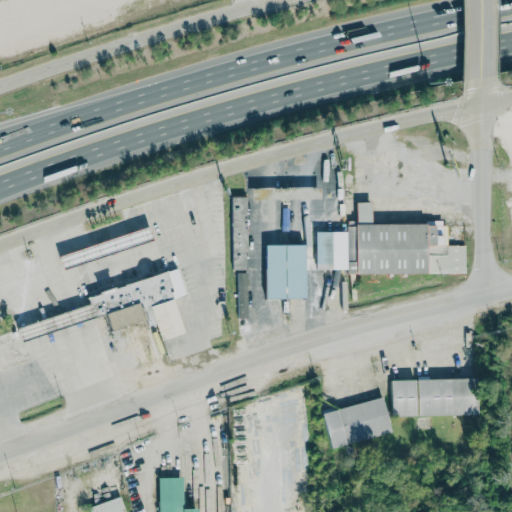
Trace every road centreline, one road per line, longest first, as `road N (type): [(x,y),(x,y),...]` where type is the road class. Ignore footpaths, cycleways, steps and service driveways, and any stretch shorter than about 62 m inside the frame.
road 1 (tertiary): [(0,452),(329,337),(511,291)]
road 2 (motorway): [(0,187),(271,101),(511,45)]
road 3 (primary): [(0,249),(279,155),(481,107)]
road 4 (motorway): [(511,4),(147,99)]
road 5 (primary): [(283,0),(0,94)]
road 6 (tertiary): [(484,297),(480,81)]
road 7 (motorway): [(147,99),(0,153)]
road 8 (motorway): [(147,99),(0,134)]
